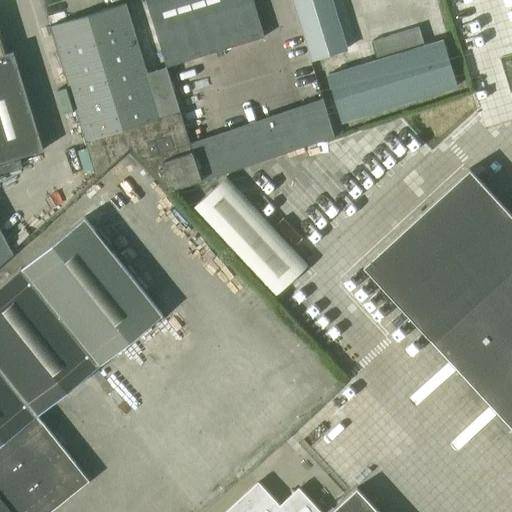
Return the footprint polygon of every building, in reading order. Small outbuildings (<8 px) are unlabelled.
[(146,0),(167,65),(265,34),(254,0),(146,0)] [(298,0),(317,58),(351,47),(336,0),(298,0)] [(51,25),(86,140),(163,117),(148,70),(127,2),(51,25)] [(373,40),(379,60),(425,45),(420,26),(373,40)] [(0,162),(44,148),(13,50),(5,52),(0,35),(0,162)] [(425,45),(379,60),(331,74),(344,119),(458,85),(444,40),(425,45)] [(202,180),(191,144),(167,65),(148,70),(163,117),(86,140),(98,180),(134,149),(172,190),(202,180)] [(191,144),(202,180),(336,135),(325,99),(191,144)] [(262,188),(292,224),(304,214),(311,223),(359,185),(325,144),(298,166),(295,162),(262,188)] [(511,427),(511,224),(467,175),(366,269),(511,427)] [(195,206),(276,294),(307,264),(226,176),(195,206)] [(0,287),(0,511),(55,511),(87,487),(35,420),(167,317),(87,218),(0,287)] [(0,266),(14,254),(0,226),(0,266)] [(320,511),(321,511),(299,487),(279,505),(257,481),(223,511),(320,511)] [(380,511),(356,485),(327,511),(380,511)]
